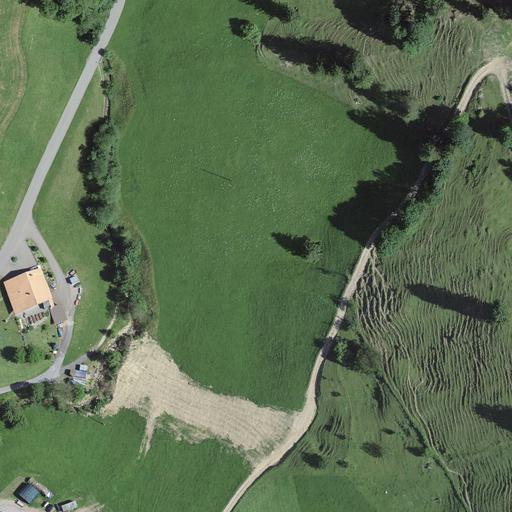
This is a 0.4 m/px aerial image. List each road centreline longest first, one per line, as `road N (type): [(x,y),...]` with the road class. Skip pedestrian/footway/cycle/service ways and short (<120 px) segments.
road 1 (track): [(228,511),(315,423),(315,381),(378,237),(402,212),(477,76),(502,69),(511,89)]
road 2 (unclassified): [(124,0),(0,262)]
